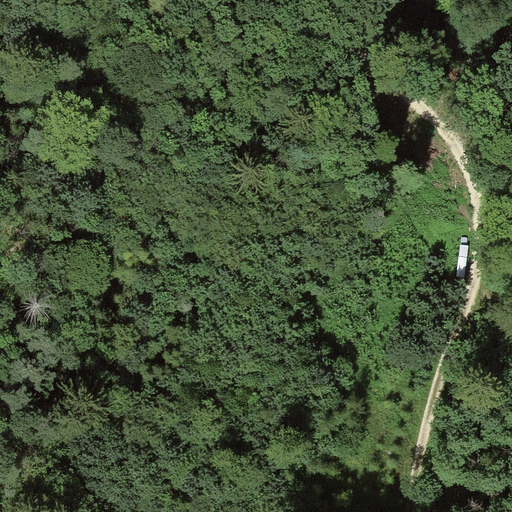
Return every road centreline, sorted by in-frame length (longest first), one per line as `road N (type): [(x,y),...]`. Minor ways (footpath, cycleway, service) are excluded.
road 1 (track): [(409,511),(474,287),(478,227),(459,160)]
road 2 (track): [(282,0),(459,160)]
